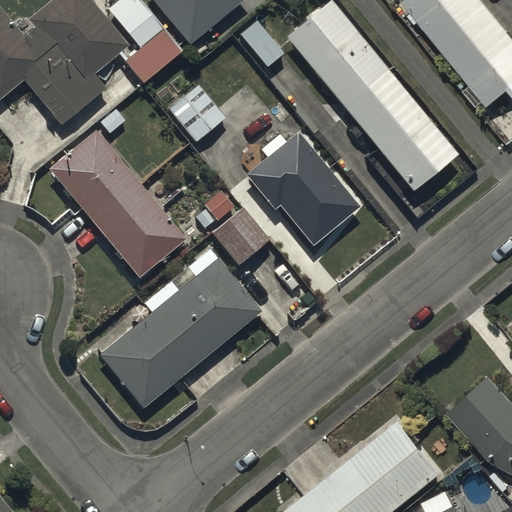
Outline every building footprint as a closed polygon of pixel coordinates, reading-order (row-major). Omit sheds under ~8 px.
[(0,12),(0,105),(23,87),(58,130),(103,94),(93,82),(128,54),(84,0),(57,0),(27,24),(33,30),(22,39),(0,12)] [(130,0),(123,0),(105,15),(136,52),(122,64),(142,89),(179,59),(130,0)] [(145,0),(187,53),(246,6),(240,0),(145,0)] [(511,42),(477,0),(404,0),(398,5),(487,114),(509,97),(511,101),(511,42)] [(459,158),(336,8),(289,46),(412,196),(459,158)] [(281,59),(255,27),(240,40),(266,72),(281,59)] [(223,124),(196,91),(167,114),(195,147),(223,124)] [(185,245),(93,138),(47,177),(139,285),(185,245)] [(360,214),(297,138),(285,147),(279,140),(259,156),(265,164),(245,181),(273,216),(278,212),(312,254),(360,214)] [(266,246),(240,216),(211,241),(237,272),(266,246)] [(257,317),(207,256),(142,310),(150,319),(98,361),(141,413),(257,317)] [(511,398),(489,372),(445,410),(489,460),(511,472),(511,398)] [(395,511),(444,472),(400,419),(284,511),(395,511)] [(0,511),(19,511),(0,489),(0,511)] [(459,511),(450,494),(427,506),(430,511),(459,511)]
